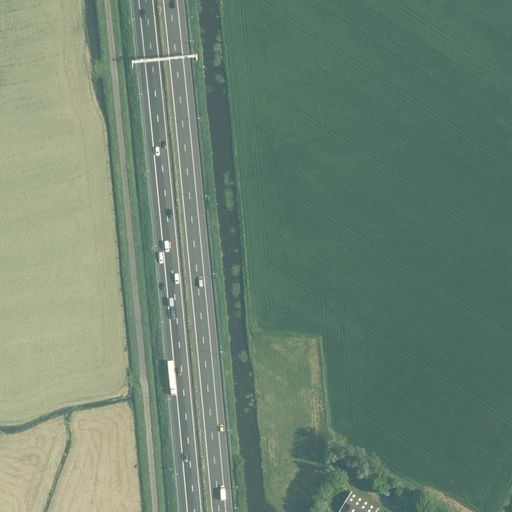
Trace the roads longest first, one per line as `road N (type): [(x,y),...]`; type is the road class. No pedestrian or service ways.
road 1 (motorway): [(222,511),(172,0)]
road 2 (track): [(156,511),(106,0)]
road 3 (motorway): [(141,0),(190,511)]
